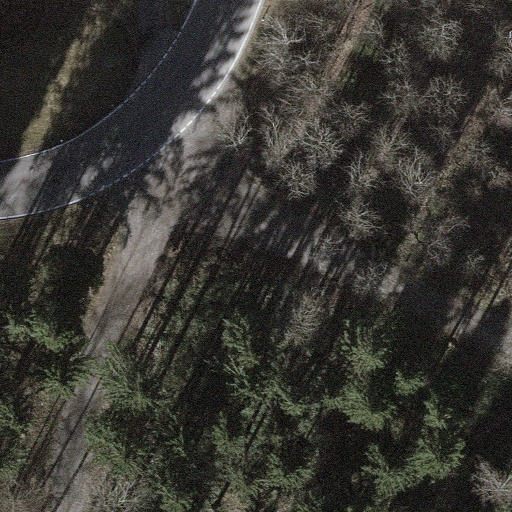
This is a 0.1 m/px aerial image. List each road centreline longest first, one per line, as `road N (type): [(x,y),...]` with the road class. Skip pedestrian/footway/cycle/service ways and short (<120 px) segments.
road 1 (track): [(152,0),(157,120),(175,180),(511,338)]
road 2 (track): [(67,511),(82,396),(133,254),(175,180)]
road 3 (tertiary): [(0,195),(73,177),(157,120),(211,47),(231,0)]
